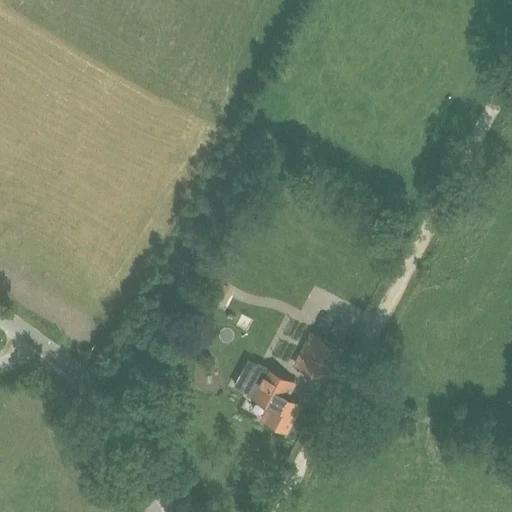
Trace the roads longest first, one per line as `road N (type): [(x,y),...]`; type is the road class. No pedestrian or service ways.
road 1 (unclassified): [(274,511),(511,66)]
road 2 (unclassified): [(165,511),(47,349)]
